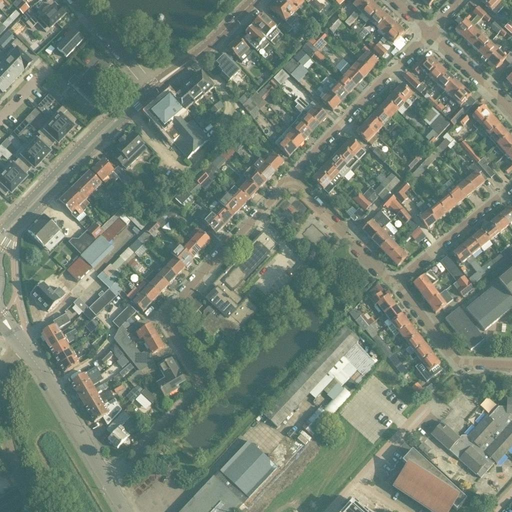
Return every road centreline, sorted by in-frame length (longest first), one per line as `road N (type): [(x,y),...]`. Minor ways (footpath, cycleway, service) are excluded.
road 1 (residential): [(102,476),(132,457),(195,387),(163,317),(289,176)]
road 2 (tertiary): [(0,242),(151,89)]
road 3 (residential): [(289,176),(429,32)]
road 4 (residential): [(102,476),(20,341)]
road 5 (residential): [(511,365),(460,364),(397,282)]
road 6 (residential): [(397,282),(378,272),(289,176)]
road 7 (residential): [(511,185),(397,282)]
road 8 (tertiary): [(151,89),(254,0)]
